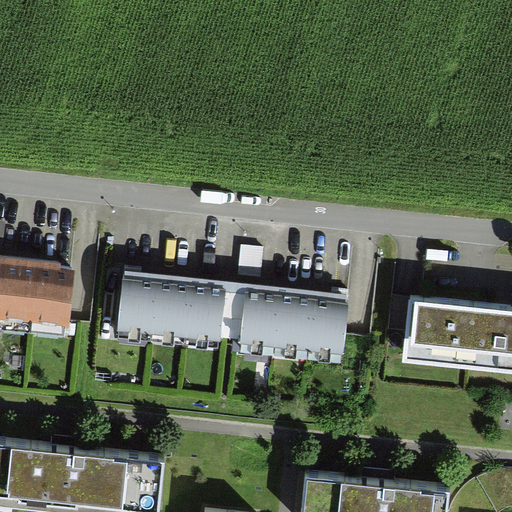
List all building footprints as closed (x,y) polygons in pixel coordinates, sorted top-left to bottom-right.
[(0,314),(68,322),(74,264),(0,256),(0,314)] [(226,283),(124,271),(118,330),(220,341),(226,283)] [(242,336),(248,285),(237,284),(226,283),(221,334),(242,336)] [(341,356),(347,295),(248,285),(242,336),(241,346),(341,356)] [(511,298),(412,288),(406,348),(511,359),(511,298)] [(161,458),(0,442),(0,508),(41,511),(132,511),(133,509),(156,511),(161,458)] [(442,511),(444,489),(297,475),(293,511),(442,511)]
